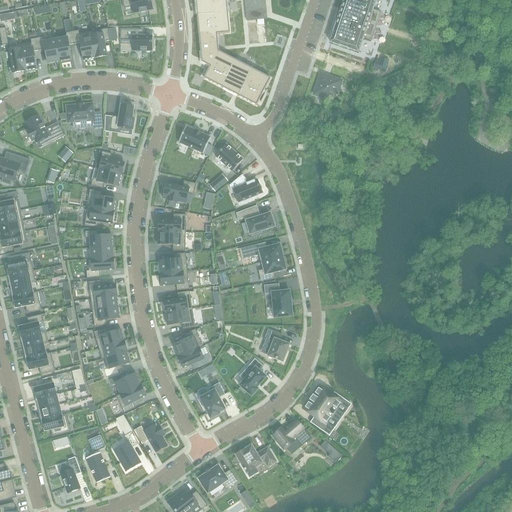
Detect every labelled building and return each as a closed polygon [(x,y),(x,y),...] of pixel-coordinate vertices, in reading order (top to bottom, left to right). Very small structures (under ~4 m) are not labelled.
[(122,0),(124,8),(132,6),(133,13),(139,12),(140,12),(146,11),(146,10),(152,9),(152,8),(154,8),(152,0),(151,0),(150,0),(122,0)] [(226,0),(195,0),(202,62),(210,66),(204,78),(256,105),(270,78),(218,51),(217,34),(229,33),(226,0)] [(264,0),(248,0),(245,0),(246,20),(266,18),(264,0)] [(330,41),(330,42),(331,43),(331,42),(337,44),(337,45),(350,49),(351,49),(357,51),(358,52),(358,51),(361,40),(362,40),(362,39),(363,37),(371,40),(380,13),(372,10),(373,8),(373,7),(374,0),(343,0),(334,30),(333,31),(334,31),(330,41)] [(8,44),(5,27),(0,28),(0,36),(2,46),(8,44)] [(108,28),(90,31),(95,58),(107,56),(104,41),(110,40),(108,28)] [(142,29),(120,29),(120,44),(132,44),(132,51),(151,51),(151,49),(153,49),(153,41),(151,41),(151,36),(141,36),(142,29)] [(95,58),(90,31),(79,33),(78,30),(72,31),(74,44),(80,43),(83,60),(95,58)] [(68,45),(74,44),(72,31),(65,33),(66,35),(55,37),(59,61),(71,59),(68,45)] [(59,61),(55,37),(43,39),(43,37),(37,38),(39,50),(45,49),(47,63),(59,61)] [(33,51),(39,50),(37,38),(30,39),(31,42),(20,44),(24,71),(36,69),(33,51)] [(24,71),(20,44),(8,46),(13,73),(24,71)] [(340,80),(320,73),(313,93),(325,98),(328,90),(336,92),(340,80)] [(93,114),(92,104),(83,105),(83,104),(76,104),(76,105),(66,106),(68,122),(73,122),(74,127),(93,126),(94,126),(94,129),(102,128),(100,113),(93,114)] [(118,127),(132,129),(134,119),(131,118),(133,107),(121,105),(120,113),(119,113),(119,117),(112,116),(110,129),(118,130),(118,127)] [(38,116),(26,122),(29,129),(27,130),(32,141),(34,140),(36,143),(48,137),(51,142),(58,138),(52,126),(45,129),(38,116)] [(186,126),(178,143),(203,154),(210,137),(186,126)] [(234,151),(226,144),(215,156),(232,171),(243,159),(234,151)] [(65,147),(57,156),(65,163),(72,153),(65,147)] [(99,150),(95,168),(121,174),(124,163),(110,159),(111,153),(99,150)] [(30,160),(9,153),(7,159),(5,158),(5,159),(0,157),(0,176),(3,177),(2,182),(10,184),(12,180),(14,181),(18,171),(26,173),(30,160)] [(118,186),(121,174),(95,168),(90,186),(103,189),(104,183),(118,186)] [(58,172),(49,169),(45,182),(54,185),(58,172)] [(205,177),(200,174),(196,181),(201,183),(205,177)] [(234,190),(237,198),(238,202),(242,201),(243,203),(256,198),(254,196),(262,193),(260,188),(259,185),(257,180),(254,181),(254,180),(247,183),(245,180),(246,179),(242,174),(229,185),(231,191),(234,190)] [(215,191),(227,181),(222,175),(210,185),(215,191)] [(164,185),(162,194),(163,194),(162,198),(168,199),(168,200),(177,202),(177,201),(185,203),(188,193),(193,194),(196,183),(184,181),(182,187),(166,183),(165,186),(164,185)] [(89,189),(87,207),(113,211),(115,199),(101,197),(102,191),(89,189)] [(18,199),(17,192),(0,194),(0,214),(20,210),(18,199)] [(272,227),(274,226),(273,224),(275,224),(272,215),(271,215),(270,213),(260,217),(256,205),(236,213),(238,220),(245,218),(250,234),(252,233),(253,235),(261,232),(261,230),(269,228),(270,229),(272,228),(272,227)] [(112,223),(113,211),(87,207),(84,225),(96,227),(97,221),(112,223)] [(0,225),(23,221),(20,210),(0,214),(0,225)] [(159,220),(158,232),(185,233),(186,214),(173,214),(173,220),(169,220),(159,220)] [(0,236),(25,232),(23,221),(0,225),(0,236)] [(54,226),(47,227),(50,245),(57,244),(54,226)] [(111,235),(97,236),(97,230),(84,231),(84,237),(90,237),(91,248),(112,247),(111,235)] [(27,243),(25,232),(0,236),(0,237),(2,248),(27,243)] [(185,251),(185,233),(158,232),(158,244),(172,245),(172,250),(185,251)] [(260,255),(262,262),(282,257),(281,252),(279,245),(267,248),(265,242),(239,249),(241,259),(260,255)] [(113,258),(112,247),(91,248),(91,259),(113,258)] [(9,264),(6,265),(8,275),(8,276),(33,271),(31,259),(29,253),(7,257),(9,264)] [(159,261),(160,274),(187,271),(185,253),(173,254),(173,260),(159,261)] [(283,261),(282,257),(262,262),(264,269),(258,271),(261,281),(274,278),(273,272),(285,269),(283,261)] [(113,269),(113,258),(91,259),(92,271),(113,269)] [(35,281),(33,271),(8,276),(10,287),(35,281)] [(189,289),(187,271),(160,274),(162,286),(176,284),(176,290),(189,289)] [(90,298),(90,299),(116,295),(115,284),(101,286),(101,280),(88,282),(89,288),(91,288),(93,298),(90,298)] [(35,282),(35,281),(10,287),(12,297),(38,292),(37,292),(33,293),(31,283),(35,282)] [(279,284),(264,285),(265,294),(272,293),(274,317),(292,316),(289,291),(279,292),(279,284)] [(163,301),(165,313),(192,309),(189,291),(177,293),(178,299),(163,301)] [(41,310),(38,292),(12,297),(12,298),(13,298),(15,308),(25,306),(26,313),(41,310)] [(118,307),(116,295),(90,299),(92,310),(118,307)] [(119,318),(118,307),(92,310),(94,327),(106,325),(106,320),(119,318)] [(195,327),(192,309),(165,313),(167,325),(182,323),(183,329),(195,327)] [(28,324),(18,327),(21,337),(20,337),(20,338),(46,332),(41,333),(39,323),(43,321),(41,314),(27,318),(28,324)] [(106,328),(94,332),(98,348),(124,341),(121,330),(107,334),(106,328)] [(178,357),(203,346),(195,329),(184,334),(186,339),(183,341),(173,345),(178,357)] [(282,334),(268,329),(263,340),(272,343),(267,356),(268,356),(275,359),(277,360),(277,361),(283,363),(286,355),(285,354),(289,344),(279,341),(282,334)] [(48,343),(46,332),(20,338),(23,349),(48,343)] [(127,352),(124,341),(98,348),(101,359),(127,352)] [(48,343),(23,349),(25,359),(51,353),(46,354),(44,344),(48,343)] [(203,346),(178,357),(183,368),(203,359),(199,348),(203,346)] [(130,363),(127,352),(101,359),(102,360),(104,359),(107,369),(130,363)] [(55,371),(51,353),(25,359),(26,360),(29,370),(39,368),(40,374),(55,371)] [(265,376),(260,371),(264,367),(255,359),(245,370),(249,374),(239,385),(241,387),(239,389),(244,393),(246,391),(251,396),(257,388),(256,387),(265,376)] [(140,385),(135,374),(115,383),(120,394),(116,396),(116,397),(140,385)] [(53,383),(33,388),(36,399),(56,394),(53,383)] [(204,405),(210,418),(219,413),(218,412),(224,409),(218,398),(225,394),(218,383),(208,388),(210,392),(200,398),(201,400),(199,400),(202,406),(204,405)] [(146,396),(140,385),(116,397),(124,413),(135,407),(132,402),(146,396)] [(341,401),(320,386),(303,409),(314,417),(310,422),(329,436),(333,430),(325,424),(341,401)] [(59,405),(56,394),(36,399),(38,410),(59,405)] [(62,415),(59,405),(38,410),(41,420),(62,415)] [(66,414),(62,415),(41,420),(41,421),(42,421),(44,431),(50,430),(52,436),(71,432),(66,414)] [(132,431),(123,415),(115,419),(125,435),(131,432),(132,431)] [(291,424),(284,430),(282,428),(272,437),(283,450),(286,448),(291,455),(311,438),(304,429),(296,420),(291,424)] [(141,427),(135,430),(142,443),(148,440),(155,452),(167,445),(162,437),(164,435),(158,425),(156,426),(155,425),(144,432),(141,427)] [(105,448),(100,435),(88,440),(95,455),(86,458),(96,482),(110,476),(99,450),(105,448)] [(53,441),(55,448),(69,444),(67,437),(53,441)] [(320,446),(329,454),(327,456),(336,463),(342,456),(324,440),(320,446)] [(114,450),(126,471),(140,463),(128,442),(114,450)] [(264,461),(268,466),(276,461),(267,448),(256,454),(251,446),(236,455),(244,469),(245,471),(245,470),(249,477),(258,472),(255,467),(262,463),(261,463),(264,461)] [(64,484),(67,493),(80,488),(74,475),(80,473),(75,458),(68,460),(72,470),(60,474),(61,477),(60,478),(62,484),(64,484)] [(11,478),(10,472),(7,473),(4,463),(0,464),(0,483),(12,480),(12,478),(11,478)] [(205,474),(198,479),(208,493),(222,483),(226,489),(237,482),(229,470),(223,474),(218,466),(211,470),(210,469),(205,473),(205,474)] [(14,487),(12,480),(0,483),(0,501),(13,498),(11,488),(14,487)] [(241,494),(250,507),(255,504),(246,490),(241,494)] [(175,497),(167,503),(174,511),(187,511),(197,504),(201,510),(207,505),(196,491),(191,495),(188,492),(181,498),(178,494),(175,497)] [(14,503),(14,502),(0,505),(0,511),(19,511),(16,511),(14,504),(14,503)]
